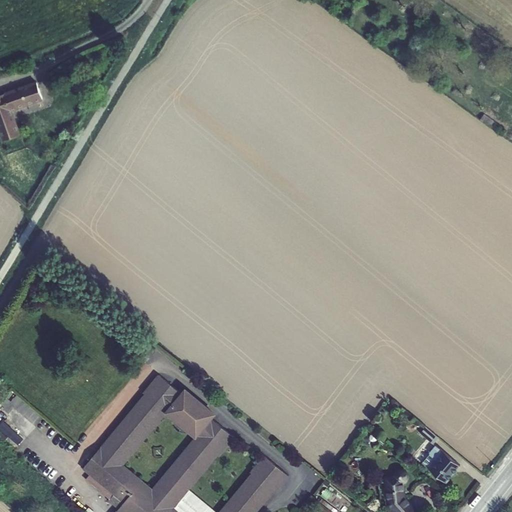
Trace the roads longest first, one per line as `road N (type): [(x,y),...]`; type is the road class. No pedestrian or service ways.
road 1 (unknown): [(71,463),(140,381),(164,374),(180,378),(287,464),(291,483),(272,511)]
road 2 (unclassified): [(147,0),(111,31),(0,78)]
